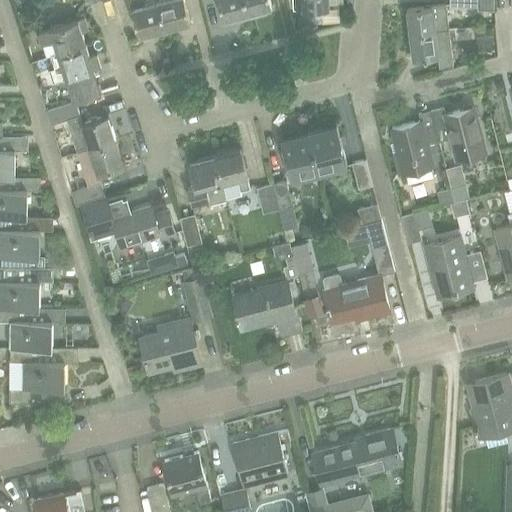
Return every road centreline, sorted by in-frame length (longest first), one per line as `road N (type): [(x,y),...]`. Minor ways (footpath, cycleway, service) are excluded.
road 1 (residential): [(132,427),(0,0)]
road 2 (residential): [(132,427),(511,327)]
road 3 (residential): [(112,31),(132,94),(171,130),(353,77),(367,0)]
road 4 (unknown): [(425,350),(438,511)]
road 5 (residential): [(0,461),(132,427)]
